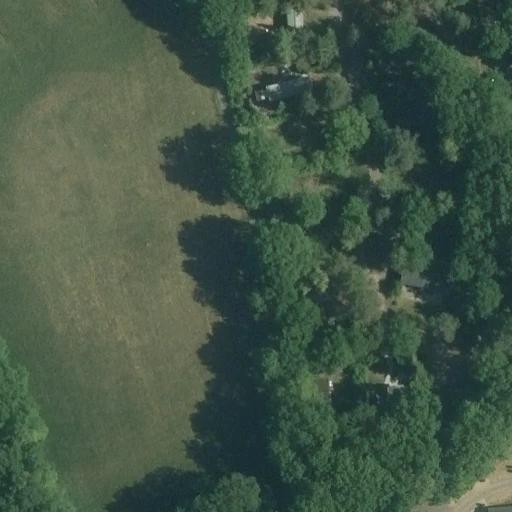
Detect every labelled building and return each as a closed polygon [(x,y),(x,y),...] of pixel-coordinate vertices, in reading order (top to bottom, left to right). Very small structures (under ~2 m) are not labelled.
[(308,79),(264,89),(268,104),(311,94),(308,79)] [(438,111),(393,113),(394,129),(439,127),(438,111)] [(280,140),(283,151),(326,140),(324,129),(280,140)] [(417,219),(416,234),(439,236),(437,255),(454,257),(457,222),(417,219)] [(402,271),(400,286),(441,294),(444,279),(402,271)] [(345,286),(298,296),(301,311),(348,302),(345,286)] [(332,424),(327,380),(311,381),(316,426),(332,424)] [(406,427),(402,389),(386,390),(389,428),(406,427)]
